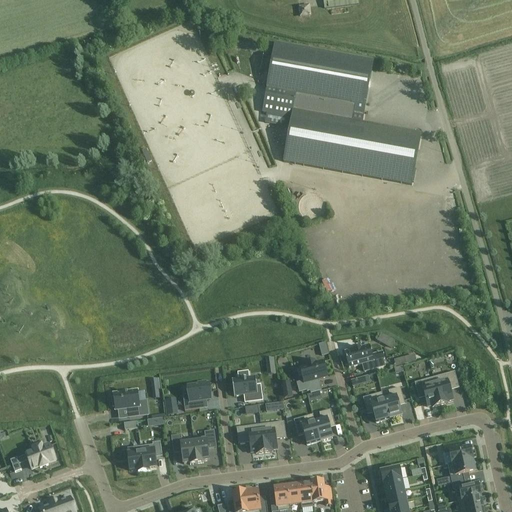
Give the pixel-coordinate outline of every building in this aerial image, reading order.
[(296,11),(307,10),(306,0),(299,0),(295,0),(296,11)] [(357,0),(329,0),(323,1),(324,9),(359,5),(357,0)] [(265,96),(363,114),(373,62),(274,44),(265,96)] [(291,118),(283,162),(410,186),(420,134),(361,123),(363,114),(265,96),(262,112),(291,118)] [(378,342),(392,349),(395,342),(382,335),(378,342)] [(349,368),(362,365),(364,372),(385,367),(383,360),(385,359),(383,352),(372,355),(369,346),(360,348),(360,347),(353,349),(354,350),(344,353),(345,356),(343,357),(346,366),(348,365),(349,368)] [(415,362),(414,356),(404,358),(406,364),(415,362)] [(276,375),(274,363),(274,358),(266,359),(267,364),(268,376),(276,375)] [(327,378),(323,362),(316,364),(315,361),(305,364),(306,367),(300,369),(303,382),(297,384),(299,393),(309,390),(308,383),(327,378)] [(441,406),(448,404),(448,402),(453,401),(449,388),(458,385),(454,373),(433,378),(441,406)] [(257,386),(256,377),(232,381),(234,397),(247,395),(248,403),(263,401),(261,385),(257,386)] [(433,408),(441,406),(433,378),(414,383),(418,396),(424,395),(427,408),(432,406),(433,408)] [(205,403),(205,401),(211,400),(209,384),(206,384),(205,382),(198,383),(198,385),(196,385),(188,386),(190,403),(190,405),(184,406),(185,412),(200,410),(199,404),(205,403)] [(289,383),(281,385),(284,398),(292,397),(289,383)] [(383,398),(389,420),(401,417),(398,403),(404,402),(400,388),(388,392),(390,396),(383,398)] [(139,403),(137,391),(113,394),(114,398),(111,399),(113,407),(115,407),(116,411),(128,409),(129,418),(148,416),(146,402),(139,403)] [(309,396),(311,403),(317,402),(315,394),(309,396)] [(374,395),(363,399),(366,412),(372,410),(376,424),(389,420),(383,398),(376,400),(374,395)] [(169,415),(177,414),(176,407),(168,408),(169,415)] [(315,423),(314,423),(320,443),(332,439),(329,426),(335,424),(331,411),(319,414),(321,421),(315,423)] [(297,434),(303,433),(307,446),(320,443),(314,423),(315,423),(314,420),(307,422),(306,418),(294,421),(297,434)] [(264,454),(272,453),(272,451),(277,450),(276,439),(279,439),(279,440),(286,439),(284,422),(261,426),(264,454)] [(125,431),(138,429),(137,423),(124,424),(125,431)] [(250,443),(251,454),(256,453),(256,455),(264,454),(261,426),(236,429),(239,445),(246,444),(246,443),(250,443)] [(208,449),(216,448),(214,432),(205,433),(206,438),(193,440),(197,464),(203,464),(203,462),(209,461),(208,449)] [(190,464),(190,465),(197,464),(193,440),(181,442),(180,437),(172,438),(174,454),(182,453),(183,465),(190,464)] [(140,447),(144,472),(150,472),(149,469),(156,468),(155,455),(162,454),(160,443),(152,444),(152,446),(140,447)] [(452,464),(452,465),(472,460),(470,448),(458,451),(456,444),(444,447),(445,454),(450,453),(452,464)] [(28,462),(31,470),(39,467),(40,469),(48,466),(48,464),(56,461),(50,446),(42,449),(41,446),(33,449),(34,452),(26,455),(26,456),(17,459),(10,461),(15,473),(21,471),(19,465),(28,462)] [(130,472),(137,471),(138,473),(144,472),(140,447),(127,449),(130,472)] [(463,475),(475,473),(474,469),(475,469),(474,463),(473,463),(472,460),(452,465),(452,464),(448,465),(452,485),(464,482),(463,475)] [(381,473),(383,484),(401,480),(399,469),(381,473)] [(404,491),(401,480),(383,484),(383,485),(384,485),(386,495),(404,491)] [(464,482),(452,485),(453,491),(455,490),(457,503),(459,503),(459,502),(480,498),(478,485),(466,488),(464,482)] [(332,506),(331,493),(325,494),(323,483),(311,485),(313,503),(314,503),(326,502),(326,506),(332,506)] [(313,503),(311,485),(299,486),(301,505),(302,510),(314,508),(314,503),(313,503)] [(290,506),(301,505),(299,486),(287,488),(289,506),(290,506)] [(287,488),(275,490),(276,500),(270,501),(271,511),(283,511),(291,511),(290,506),(289,506),(287,488)] [(248,492),(248,493),(245,493),(247,511),(267,511),(266,503),(259,504),(258,492),(254,492),(254,491),(248,492)] [(386,495),(388,505),(406,501),(404,491),(386,495)] [(234,507),(228,508),(228,511),(247,511),(245,493),(233,495),(234,507)] [(459,502),(459,503),(461,511),(470,511),(483,509),(480,498),(459,502)] [(74,511),(70,499),(40,510),(41,511),(74,511)] [(407,511),(408,511),(406,501),(388,505),(389,511),(407,511)]
